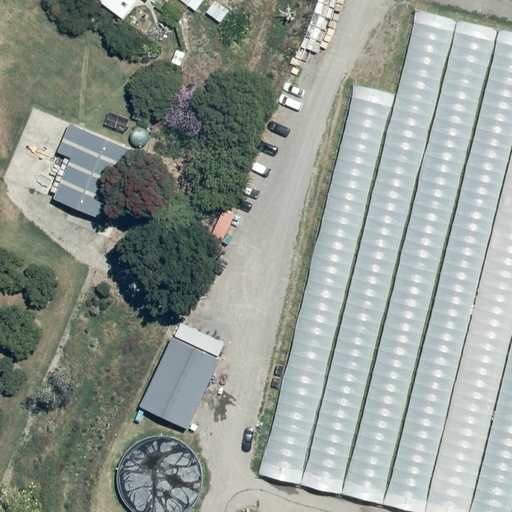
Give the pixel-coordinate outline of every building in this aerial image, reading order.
[(99,0),(125,18),(138,0),(99,0)] [(204,0),(183,0),(198,10),(204,0)] [(219,0),(215,0),(207,12),(222,23),(232,9),(219,0)] [(133,149),(71,124),(60,153),(73,157),(56,200),(103,219),(118,179),(121,180),(133,149)] [(222,358),(175,336),(143,406),(190,428),(222,358)] [(123,458),(121,465),(119,472),(119,473),(120,480),(121,488),(124,495),(128,502),(133,507),(138,511),(187,511),(189,511),(195,506),(200,500),(203,493),(206,486),(207,478),(207,471),(205,463),(202,456),(198,449),(193,444),(187,439),(181,435),(173,433),(166,432),(158,432),(151,433),(144,436),(137,440),(131,445),(127,451),(123,458)]
